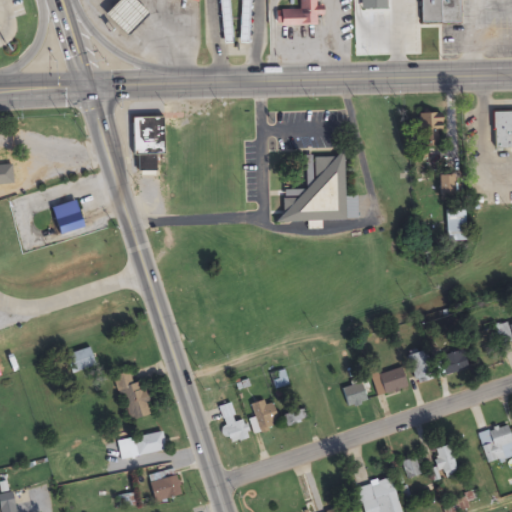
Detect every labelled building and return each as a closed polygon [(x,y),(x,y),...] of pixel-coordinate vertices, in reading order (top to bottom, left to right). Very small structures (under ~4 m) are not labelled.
[(144,16),(129,0),(115,0),(100,16),(122,38),(144,16)] [(216,0),(217,25),(226,25),(226,0),(236,0),(236,44),(246,44),(246,0),(216,0)] [(314,16),(321,16),(321,6),(313,6),(313,0),(297,0),(297,11),(277,10),(276,26),(313,27),(314,16)] [(459,0),(416,0),(416,24),(459,24),(459,0)] [(383,42),(412,42),(412,14),(383,14),(383,42)] [(489,150),(511,149),(511,113),(489,113),(489,150)] [(416,116),(416,142),(437,142),(437,116),(416,116)] [(341,223),(340,165),(310,165),(310,157),(302,157),(302,191),(293,191),(294,223),(341,223)] [(79,229),(70,202),(47,210),(55,236),(79,229)] [(443,210),(443,243),(463,243),(463,210),(443,210)] [(511,351),(511,322),(493,331),(499,344),(507,340),(511,351)] [(434,360),(441,380),(467,370),(460,351),(434,360)] [(403,358),(414,386),(431,380),(420,352),(403,358)] [(375,376),(381,396),(405,389),(399,370),(375,376)] [(272,391),(286,387),(282,372),(268,376),(272,391)] [(141,383),(129,386),(127,375),(114,378),(125,423),(149,418),(141,383)] [(345,409),(363,402),(357,385),(339,391),(345,409)] [(247,407),(258,434),(273,428),(262,401),(247,407)] [(247,439),(241,421),(234,423),(229,405),(216,409),(228,445),(247,439)] [(284,429),(305,422),(301,410),(281,417),(284,429)] [(511,458),(511,449),(506,427),(476,434),(484,465),(511,458)] [(163,453),(160,434),(114,442),(117,461),(163,453)] [(434,481),(454,478),(449,446),(429,449),(434,481)] [(405,480),(419,476),(414,459),(400,463),(405,480)] [(179,497),(172,471),(151,476),(159,503),(179,497)] [(398,511),(389,479),(353,489),(359,511),(398,511)] [(0,511),(14,511),(10,493),(0,495),(0,511)]
